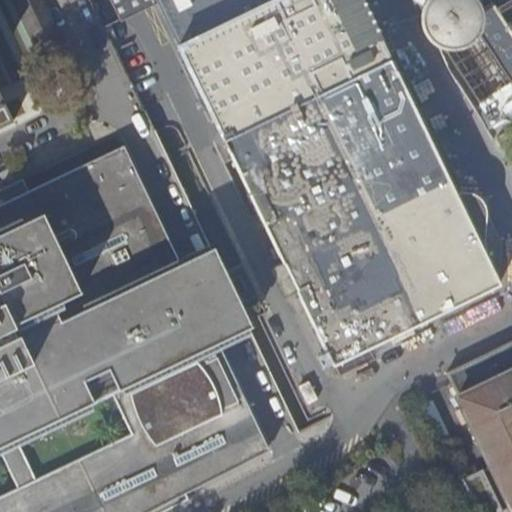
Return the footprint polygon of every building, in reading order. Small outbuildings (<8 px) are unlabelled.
[(43,0),(12,0),(41,58),(65,46),(43,0)] [(156,0),(226,144),(392,62),(381,40),(382,39),(363,0),(156,0)] [(511,34),(500,16),(446,52),(479,104),(509,84),(511,88),(511,34)] [(0,91),(12,85),(0,59),(0,91)] [(500,288),(495,276),(500,274),(501,242),(483,202),(455,195),(392,62),(226,144),(334,368),(500,288)] [(272,452),(248,403),(223,351),(220,344),(230,338),(236,334),(253,326),(215,248),(197,256),(192,259),(181,266),(144,188),(125,147),(123,148),(117,137),(25,181),(0,193),(0,511),(143,511),(174,496),(184,492),(186,496),(272,452)] [(464,476),(481,511),(511,511),(511,339),(445,371),(457,396),(455,397),(488,465),(464,476)]
